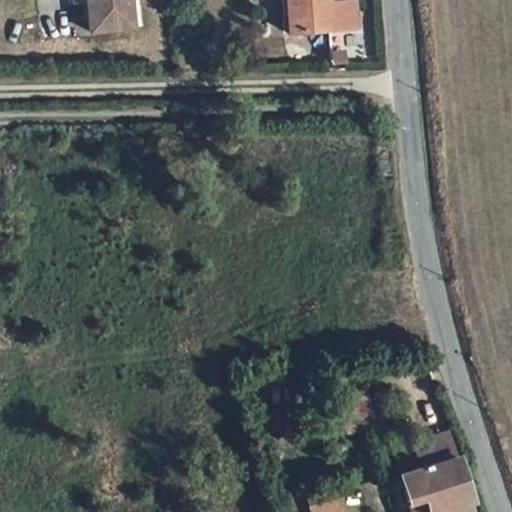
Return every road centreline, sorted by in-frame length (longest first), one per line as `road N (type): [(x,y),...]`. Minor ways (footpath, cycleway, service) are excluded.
road 1 (tertiary): [(502,511),(441,336),(420,247),(397,0)]
road 2 (track): [(0,92),(404,81)]
